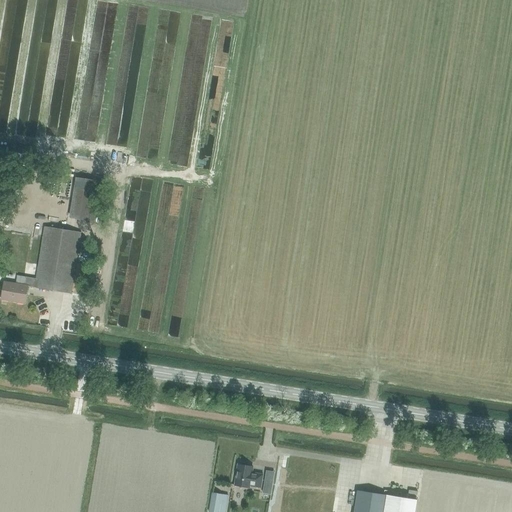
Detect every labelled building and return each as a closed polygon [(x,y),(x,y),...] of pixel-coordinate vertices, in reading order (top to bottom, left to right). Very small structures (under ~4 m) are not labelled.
[(96,222),(102,182),(76,178),(69,218),(96,222)] [(5,282),(2,300),(25,304),(28,286),(71,293),(82,233),(45,227),(36,279),(26,277),(17,275),(16,284),(5,282)] [(263,475),(256,474),(255,475),(252,474),(253,467),(250,467),(249,465),(247,464),(245,464),(242,464),(240,465),(238,465),(235,485),(249,488),(250,486),(261,488),(263,475)] [(384,511),(387,491),(385,491),(384,495),(357,491),(353,511),(384,511)] [(400,493),(387,491),(384,511),(415,511),(417,500),(399,497),(400,493)] [(219,511),(222,494),(212,493),(209,511),(219,511)]
